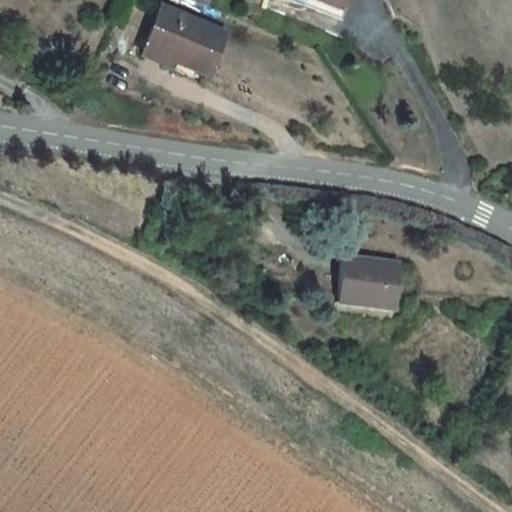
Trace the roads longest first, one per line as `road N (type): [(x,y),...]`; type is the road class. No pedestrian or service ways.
road 1 (track): [(0,199),(186,285),(495,511)]
road 2 (tertiary): [(511,228),(428,190),(360,174),(0,127)]
